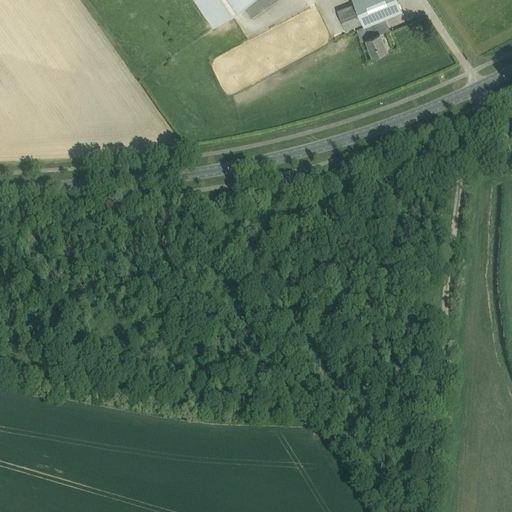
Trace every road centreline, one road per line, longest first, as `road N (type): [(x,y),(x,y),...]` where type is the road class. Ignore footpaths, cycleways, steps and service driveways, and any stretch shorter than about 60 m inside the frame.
road 1 (secondary): [(0,191),(255,163),(406,118),(511,70)]
road 2 (track): [(424,511),(462,147),(486,103),(479,87)]
road 3 (track): [(90,0),(144,75),(154,77),(260,28)]
